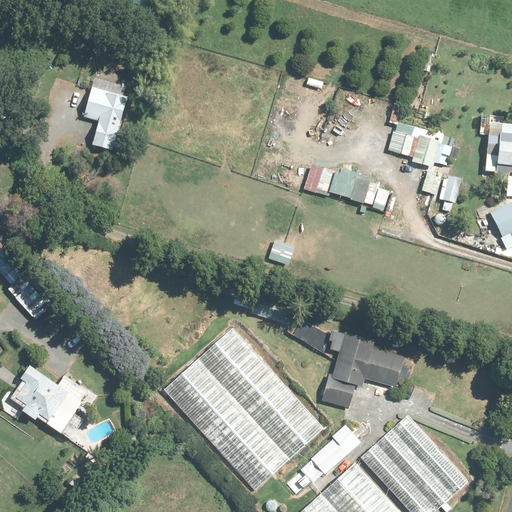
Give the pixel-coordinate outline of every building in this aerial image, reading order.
[(314,81),(298,77),(297,84),(312,87),(314,81)] [(123,97),(126,88),(95,79),(85,118),(100,122),(93,146),(114,151),(128,99),(123,97)] [(67,83),(58,82),(56,98),(64,100),(67,83)] [(403,105),(394,103),(389,125),(397,127),(403,105)] [(511,125),(489,124),(487,172),(496,173),(495,176),(511,177),(511,174),(511,125)] [(439,165),(445,144),(420,136),(419,140),(394,132),(388,151),(412,158),(410,162),(432,169),(434,163),(439,165)] [(351,200),(358,179),(326,169),(319,190),(351,200)] [(441,175),(428,172),(422,191),(435,195),(441,175)] [(358,179),(351,200),(384,210),(389,194),(379,191),(381,185),(370,182),(372,178),(359,174),(358,179)] [(447,175),(441,200),(439,210),(451,213),(453,203),(456,204),(462,179),(447,175)] [(511,204),(492,213),(503,238),(501,239),(505,248),(511,245),(511,204)] [(13,285),(26,273),(0,243),(0,273),(11,286),(13,285)] [(11,286),(8,289),(37,322),(55,306),(26,273),(13,285),(11,286)] [(252,309),(251,313),(291,324),(296,303),(239,288),(234,304),(252,309)] [(320,419),(229,321),(160,384),(251,482),(320,419)] [(396,387),(404,356),(374,348),(376,342),(337,332),(332,349),(339,351),(333,375),(330,375),(323,400),(351,408),(356,386),(363,387),(365,379),(396,387)] [(23,411),(37,421),(38,419),(70,441),(85,419),(77,413),(85,403),(70,393),(77,384),(66,376),(59,386),(30,365),(20,379),(23,381),(11,399),(24,409),(23,411)] [(409,415),(360,458),(408,511),(436,511),(469,483),(409,415)] [(332,437),(334,439),(301,469),(302,470),(286,485),(296,495),(312,481),(314,484),(360,442),(345,425),(332,437)] [(403,511),(353,457),(292,511),(403,511)]
